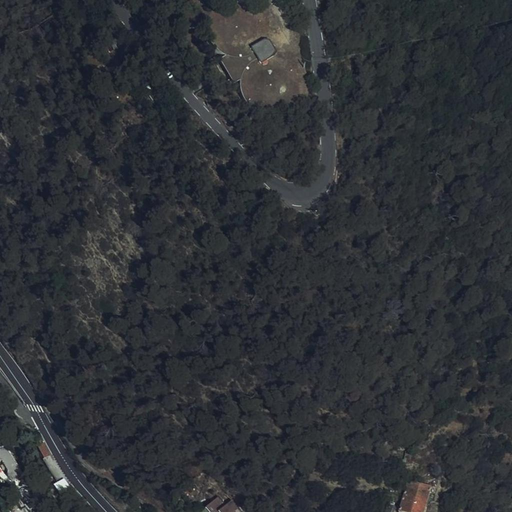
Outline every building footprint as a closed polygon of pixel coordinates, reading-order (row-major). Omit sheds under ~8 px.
[(218,51),(212,55),(216,63),(225,77),(231,74),(231,81),(232,90),(236,97),(239,101),(243,104),(249,108),(254,110),(259,111),(265,111),(270,110),(275,108),(278,107),(283,104),(287,100),(291,94),(293,88),(294,80),(293,75),(291,68),(288,62),(283,56),(274,51),(269,49),(266,49),(253,56),(251,51),(248,47),(247,44),(245,40),(258,34),(259,34),(260,30),(261,23),(261,15),(259,9),(256,5),(253,0),(252,0),(207,0),(204,3),(200,10),(199,15),(198,20),(199,29),(203,38),(209,46),(215,50),(218,51)] [(263,36),(259,34),(258,34),(245,40),(247,44),(248,47),(251,51),(253,56),(266,49),(268,44),(263,36)] [(42,448),(32,433),(27,436),(30,440),(28,441),(35,452),(42,448)] [(15,469),(0,443),(0,471),(0,473),(3,475),(5,476),(6,475),(15,469)] [(383,447),(375,448),(375,456),(382,456),(383,447)] [(27,473),(22,464),(20,466),(22,468),(18,470),(22,476),(27,473)] [(58,497),(66,487),(55,470),(46,477),(58,497)] [(400,477),(391,508),(404,511),(414,511),(423,483),(400,477)] [(11,483),(8,478),(5,480),(10,488),(11,487),(16,494),(21,490),(15,481),(11,483)] [(213,489),(196,504),(203,511),(239,511),(241,511),(226,495),(222,498),(213,489)] [(21,490),(16,494),(19,499),(24,496),(21,490)]
